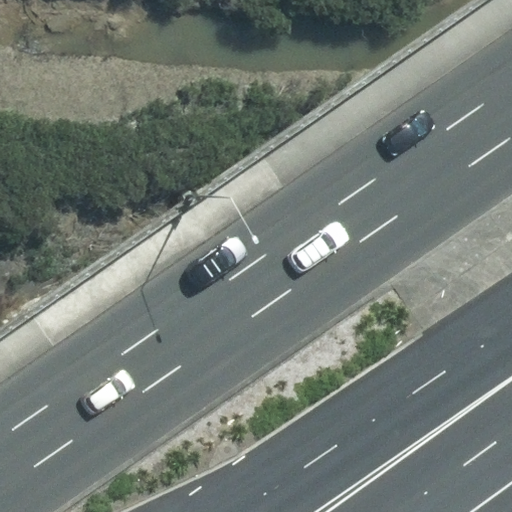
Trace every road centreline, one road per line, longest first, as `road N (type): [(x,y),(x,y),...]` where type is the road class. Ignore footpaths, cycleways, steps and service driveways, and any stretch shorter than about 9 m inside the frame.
road 1 (primary): [(0,484),(511,131)]
road 2 (primary): [(511,334),(449,360),(218,511)]
road 3 (motorway): [(511,417),(386,511)]
